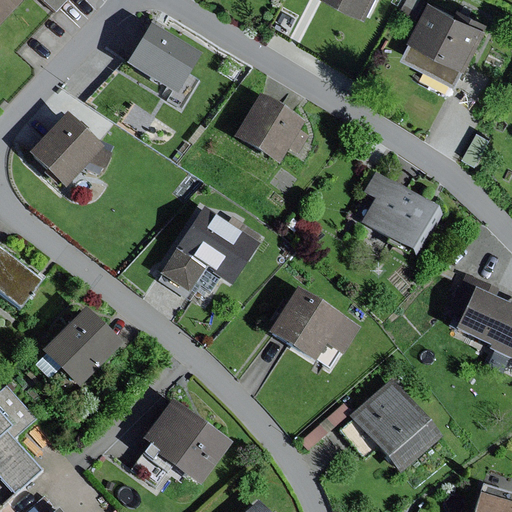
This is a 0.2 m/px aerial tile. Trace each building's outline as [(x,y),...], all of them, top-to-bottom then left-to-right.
[(0,0),(0,27),(24,0),(0,0)] [(37,0),(56,16),(70,0),(37,0)] [(375,0),(317,0),(365,22),(375,0)] [(482,36),(428,9),(401,62),(455,89),(482,36)] [(196,64),(143,33),(121,72),(174,102),(196,64)] [(300,132),(253,106),(231,145),(278,171),(300,132)] [(61,119),(24,156),(58,191),(96,154),(61,119)] [(425,214),(371,183),(362,199),(370,204),(357,225),(403,252),(425,214)] [(256,247),(196,212),(157,278),(188,296),(203,272),(243,295),(256,273),(245,266),(256,247)] [(0,254),(0,297),(18,313),(39,288),(0,254)] [(483,291),(463,282),(449,314),(459,318),(450,337),(510,364),(511,359),(511,308),(505,306),(502,313),(478,302),(483,291)] [(358,331),(288,292),(262,338),(311,365),(321,347),(343,359),(358,331)] [(80,310),(36,349),(71,389),(116,350),(80,310)] [(392,387),(350,422),(395,476),(437,441),(392,387)] [(224,447),(165,404),(135,445),(194,488),(224,447)] [(0,429),(0,486),(13,501),(41,477),(0,429)] [(505,511),(506,509),(475,499),(470,511),(505,511)]
